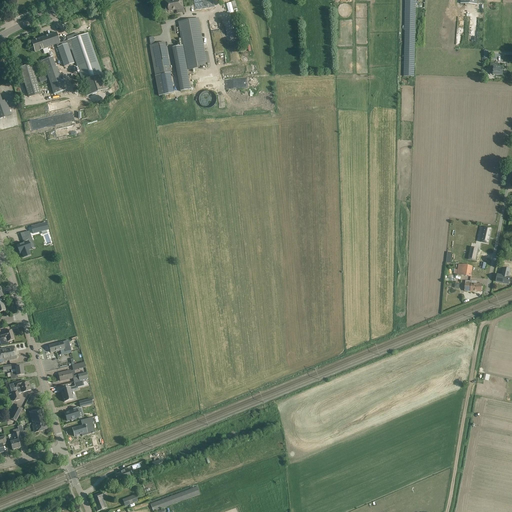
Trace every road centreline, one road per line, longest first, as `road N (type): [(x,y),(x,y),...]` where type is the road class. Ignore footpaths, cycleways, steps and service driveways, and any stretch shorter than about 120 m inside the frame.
road 1 (track): [(447,511),(481,325),(491,322)]
road 2 (unclassified): [(63,448),(24,315)]
